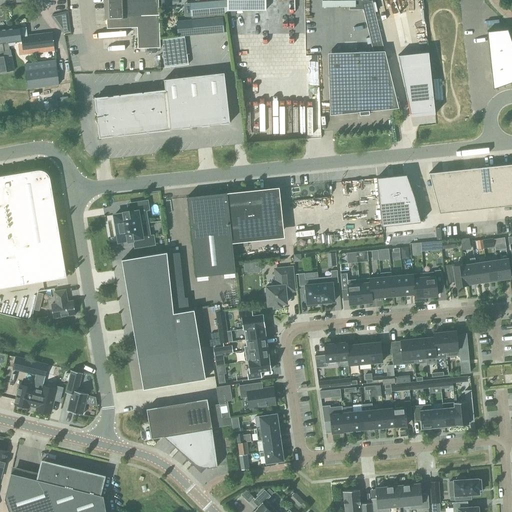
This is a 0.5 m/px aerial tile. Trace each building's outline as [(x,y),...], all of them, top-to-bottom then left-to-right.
[(161,40),(159,0),(104,0),(105,18),(109,18),(108,26),(136,24),(137,50),(149,49),(161,48),(161,43),(161,40)] [(227,10),(227,0),(226,0),(190,4),(191,17),(227,13),(227,10)] [(227,0),(227,10),(265,10),(264,0),(227,0)] [(329,79),(391,77),(385,51),(384,51),(372,1),(376,0),(375,0),(321,0),(322,1),(349,1),(349,9),(364,9),(374,52),(328,53),(329,79)] [(191,17),(179,18),(181,30),(229,24),(227,13),(191,17)] [(58,32),(68,32),(68,22),(57,22),(58,32)] [(19,27),(9,29),(10,37),(8,37),(8,43),(9,43),(9,46),(15,45),(15,42),(20,41),(21,49),(23,49),(23,55),(55,51),(52,32),(27,35),(25,28),(19,29),(19,27)] [(9,46),(8,43),(8,37),(10,37),(9,29),(0,29),(0,43),(0,44),(1,49),(7,56),(0,57),(0,72),(14,70),(11,50),(9,50),(9,46)] [(511,40),(508,29),(487,31),(492,73),(493,73),(495,86),(511,80),(511,40)] [(163,57),(186,54),(184,37),(161,40),(161,43),(163,57)] [(429,52),(398,55),(410,115),(426,113),(426,112),(434,112),(435,114),(429,52)] [(187,65),(186,54),(163,57),(164,68),(187,65)] [(28,89),(59,85),(56,60),(25,64),(28,89)] [(100,137),(230,123),(224,73),(164,80),(165,90),(96,98),(100,137)] [(391,77),(329,79),(330,115),(360,112),(360,115),(370,114),(369,111),(399,108),(391,77)] [(241,102),(241,137),(299,137),(299,109),(296,109),(296,103),(274,103),(274,106),(258,106),(258,108),(247,108),(247,102),(241,102)] [(511,164),(429,173),(439,214),(511,205),(511,164)] [(0,287),(67,277),(51,179),(49,175),(46,172),(42,170),(41,170),(38,170),(37,170),(0,176),(0,287)] [(382,226),(421,222),(414,196),(407,175),(377,178),(382,226)] [(228,195),(232,239),(280,234),(275,190),(228,195)] [(227,193),(187,197),(196,277),(236,273),(232,239),(228,195),(227,193)] [(148,200),(131,203),(133,212),(129,213),(129,211),(123,212),(123,213),(114,215),(115,221),(114,221),(115,227),(116,227),(117,228),(140,224),(138,212),(149,210),(148,200)] [(140,224),(117,228),(117,230),(115,230),(116,236),(118,236),(119,242),(128,240),(128,242),(134,241),(134,239),(137,239),(139,247),(155,245),(154,235),(143,237),(140,224)] [(469,238),(461,239),(462,250),(470,249),(469,238)] [(493,239),(483,240),(484,249),(495,248),(493,239)] [(167,252),(122,259),(143,387),(205,377),(194,309),(174,313),(167,252)] [(336,253),(327,254),(328,267),(337,266),(336,253)] [(465,265),(468,285),(468,284),(478,283),(475,258),(470,259),(471,264),(465,265)] [(475,258),(478,283),(489,281),(486,262),(476,264),(475,258)] [(497,261),(499,279),(511,278),(508,259),(497,261)] [(497,261),(486,262),(489,281),(499,279),(497,261)] [(465,265),(454,266),(456,286),(468,285),(465,265)] [(267,288),(264,288),(265,295),(268,295),(269,305),(274,304),(274,307),(282,306),(281,304),(287,303),(286,291),(294,291),(292,268),(275,269),(277,286),(267,287),(267,288)] [(331,277),(318,278),(321,303),(324,302),(324,304),(331,304),(331,302),(334,301),(333,283),(338,283),(337,270),(331,271),(331,277)] [(435,272),(424,273),(426,297),(438,295),(437,283),(444,283),(441,270),(435,270),(435,272)] [(393,296),(391,277),(391,272),(380,273),(381,278),(383,297),(393,296)] [(305,273),(298,274),(300,286),(305,286),(306,295),(304,295),(305,302),(307,302),(307,304),(321,303),(318,278),(305,279),(305,273)] [(424,273),(413,274),(415,298),(426,297),(424,273)] [(413,275),(402,276),(404,295),(414,294),(415,298),(413,274),(413,275)] [(347,275),(341,276),(342,290),(348,289),(349,304),(361,303),(359,279),(359,284),(348,285),(347,275)] [(402,276),(391,277),(393,296),(404,295),(402,276)] [(370,278),(359,279),(361,303),(372,302),(370,278)] [(370,278),(372,302),(373,302),(372,298),(383,297),(381,278),(370,279),(370,278)] [(66,290),(54,292),(56,304),(51,304),(54,318),(76,314),(74,301),(67,302),(66,298),(67,297),(66,290)] [(252,310),(239,312),(240,318),(243,318),(244,329),(264,326),(263,314),(252,316),(252,310)] [(219,333),(227,332),(224,311),(216,312),(219,333)] [(264,326),(244,329),(246,340),(266,337),(264,326)] [(447,356),(459,355),(456,331),(445,332),(447,356)] [(219,333),(220,344),(229,342),(227,332),(219,333)] [(436,356),(436,352),(446,351),(446,356),(447,356),(445,332),(434,334),(436,356)] [(434,334),(433,334),(434,338),(423,339),(425,357),(436,356),(434,334)] [(266,337),(246,340),(246,346),(244,346),(245,351),(267,347),(266,337)] [(413,340),(415,363),(416,363),(415,359),(425,357),(423,339),(413,340)] [(393,365),(415,363),(413,340),(401,341),(402,353),(392,354),(393,365)] [(349,365),(347,342),(336,343),(338,362),(349,361),(349,365)] [(347,342),(349,365),(359,364),(358,345),(348,346),(347,342)] [(369,344),(371,363),(383,361),(381,342),(369,344)] [(336,343),(324,344),(325,355),(315,356),(316,368),(327,367),(327,363),(338,362),(336,343)] [(358,345),(359,364),(371,363),(369,344),(358,345)] [(245,351),(246,361),(269,358),(269,357),(270,357),(269,352),(268,352),(267,347),(245,351)] [(13,369),(45,377),(48,365),(16,357),(13,369)] [(269,358),(246,361),(246,362),(249,361),(250,372),(248,372),(249,379),(261,377),(260,371),(271,370),(269,358)] [(502,377),(502,379),(509,378),(508,375),(510,374),(508,366),(494,368),(496,378),(502,377)] [(67,411),(83,415),(88,394),(78,391),(82,373),(71,370),(66,393),(71,394),(67,411)] [(394,376),(372,378),(373,385),(395,383),(394,376)] [(318,382),(319,388),(341,386),(340,380),(318,382)] [(258,383),(239,386),(241,398),(248,397),(250,408),(276,405),(273,387),(259,389),(258,383)] [(33,406),(39,385),(34,384),(33,388),(20,385),(15,404),(18,405),(17,407),(26,409),(27,407),(29,407),(30,406),(33,406)] [(59,401),(63,388),(56,386),(56,389),(43,386),(39,385),(33,406),(37,407),(37,409),(50,413),(54,400),(59,401)] [(217,387),(219,401),(231,399),(228,385),(217,387)] [(454,403),(457,425),(468,424),(467,411),(473,411),(472,398),(465,399),(466,401),(454,403)] [(147,409),(152,438),(164,436),(212,428),(207,399),(147,409)] [(412,413),(410,401),(404,401),(405,407),(393,408),(395,427),(407,426),(406,414),(412,413)] [(442,404),(443,408),(445,427),(445,426),(456,425),(457,425),(454,403),(442,404)] [(344,432),(342,407),(330,408),(330,405),(322,406),(324,422),(331,421),(332,433),(344,432)] [(422,429),(433,427),(430,405),(413,406),(414,422),(420,421),(421,429),(422,429)] [(431,405),(430,405),(433,427),(444,426),(444,427),(445,427),(443,408),(431,410),(431,405)] [(342,407),(344,432),(354,431),(353,412),(343,413),(342,407)] [(395,427),(393,408),(393,409),(383,409),(385,428),(395,427)] [(375,429),(385,428),(383,409),(373,410),(375,429)] [(375,429),(373,410),(363,411),(365,430),(375,429)] [(354,431),(365,430),(363,411),(353,412),(354,431)] [(256,428),(256,429),(279,425),(277,414),(259,416),(261,427),(256,428)] [(279,425),(256,429),(258,440),(281,437),(280,437),(279,425)] [(212,428),(164,436),(194,463),(197,465),(201,466),(204,467),(207,467),(207,468),(218,466),(212,428)] [(259,452),(260,452),(282,449),(280,438),(281,438),(281,437),(258,440),(258,441),(263,440),(264,451),(259,452)] [(238,444),(239,455),(249,454),(247,442),(238,444)] [(282,449),(260,452),(260,457),(265,456),(266,463),(284,461),(282,449)] [(240,456),(242,470),(250,469),(248,455),(240,456)] [(5,499),(9,511),(106,511),(104,496),(101,495),(105,476),(42,460),(37,479),(11,473),(5,499)] [(454,481),(455,500),(471,499),(471,495),(479,494),(479,489),(481,489),(480,480),(478,480),(478,479),(466,480),(466,477),(456,478),(456,480),(454,481)] [(431,483),(432,496),(440,496),(439,483),(431,483)] [(318,485),(319,492),(333,490),(332,484),(318,485)] [(420,484),(409,485),(411,510),(429,508),(428,493),(421,494),(420,484)] [(411,510),(409,485),(398,486),(400,506),(410,505),(411,510)] [(398,486),(387,487),(390,511),(390,507),(400,506),(398,486)] [(386,511),(390,511),(387,487),(376,488),(377,498),(371,499),(371,503),(372,511),(386,511)] [(254,511),(270,511),(274,509),(266,501),(271,496),(264,489),(253,501),(259,507),(258,508),(255,511),(254,511)] [(343,491),(345,511),(372,511),(371,503),(361,504),(359,490),(343,491)] [(242,495),(249,502),(253,498),(246,491),(242,495)] [(453,502),(453,511),(478,511),(478,507),(468,508),(468,501),(453,502)]
